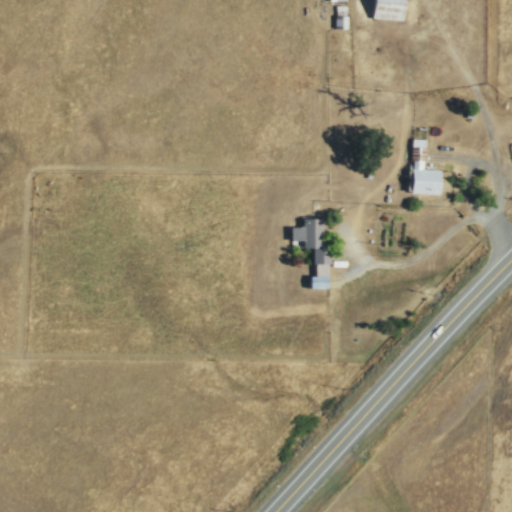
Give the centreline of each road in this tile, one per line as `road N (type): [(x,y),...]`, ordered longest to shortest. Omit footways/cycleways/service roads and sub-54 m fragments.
road 1 (track): [(492,222),(457,222),(400,261),(382,263),(353,249),(359,200),(397,161),(405,107),(394,54),(357,0)]
road 2 (primary): [(271,511),(511,255)]
road 3 (track): [(511,246),(492,222),(491,149),(479,102),(424,0)]
